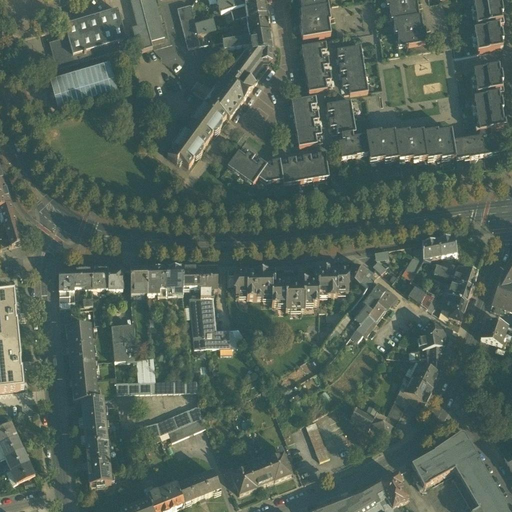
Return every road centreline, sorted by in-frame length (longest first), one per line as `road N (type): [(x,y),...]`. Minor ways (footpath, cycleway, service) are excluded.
road 1 (secondary): [(467,215),(185,245),(127,240),(61,220)]
road 2 (secondary): [(61,495),(40,282),(44,250)]
road 3 (residential): [(277,0),(286,67),(191,179)]
road 4 (residential): [(276,511),(393,461),(426,435),(445,404)]
road 5 (residential): [(445,404),(511,229)]
road 6 (secondary): [(0,107),(21,169),(61,220)]
road 7 (residential): [(445,404),(462,410),(511,499)]
